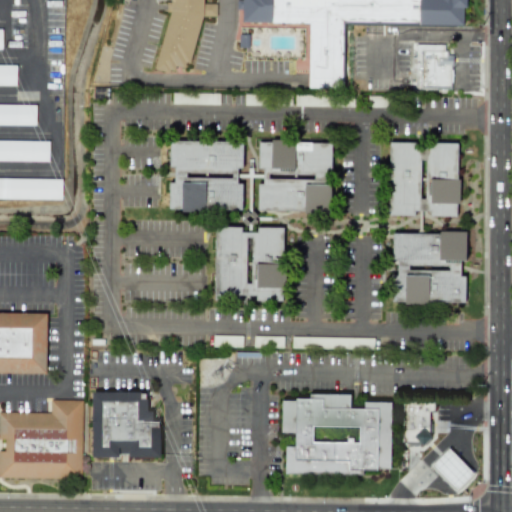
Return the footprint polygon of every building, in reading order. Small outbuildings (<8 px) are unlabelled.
[(166,0),(166,71),(175,71),(175,67),(194,67),(195,16),(215,17),(216,4),(202,4),(202,0),(166,0)] [(465,0),(465,6),(461,6),(461,23),(341,22),(341,83),(311,83),(312,22),(243,21),(243,0),(465,0)] [(415,89),(451,90),(452,52),(445,52),(446,45),(415,44),(415,56),(411,56),(410,73),(415,73),(415,89)] [(0,85),(15,85),(16,65),(0,64),(0,85)] [(0,124),(35,125),(35,105),(0,104),(0,124)] [(0,160),(48,161),(48,141),(0,140),(0,160)] [(241,142),(169,141),(168,167),(174,167),(173,183),(168,183),(168,210),(242,211),(242,183),(240,183),(241,142)] [(256,211),(329,212),(330,170),(331,170),(331,143),(257,141),(257,170),(262,170),(262,184),(257,184),(256,211)] [(458,143),(388,142),(388,216),(414,216),(414,211),(429,212),(429,217),(457,217),(458,143)] [(0,198),(61,199),(62,180),(0,178),(0,198)] [(283,227),(257,227),(257,232),(241,232),(241,227),(214,227),(214,300),(240,300),(240,295),(255,295),(255,301),(284,300),(283,227)] [(391,233),(391,260),(396,260),(396,275),(391,275),(391,303),(465,303),(465,276),(459,276),(459,261),(465,261),(465,233),(391,233)] [(0,373),(45,373),(46,315),(0,314),(0,373)] [(241,336),(212,335),(212,346),(241,347),(241,336)] [(373,348),(373,338),(291,336),(291,346),(373,348)] [(91,457),(118,458),(118,448),(128,448),(128,458),(160,458),(160,424),(152,424),(152,409),(146,409),(146,392),(91,392),(91,457)] [(284,474),(361,474),(361,470),(390,470),(391,402),(363,402),(363,408),(349,408),(349,394),(308,394),(308,400),(281,399),(281,433),(294,433),(294,447),(285,447),(284,474)] [(76,400),(50,400),(49,413),(0,412),(0,439),(4,439),(3,451),(0,450),(0,477),(80,479),(80,458),(75,458),(76,400)] [(433,404),(400,403),(399,444),(422,444),(428,437),(429,412),(433,412),(433,404)] [(429,465),(447,448),(472,473),(455,491),(429,465)]
